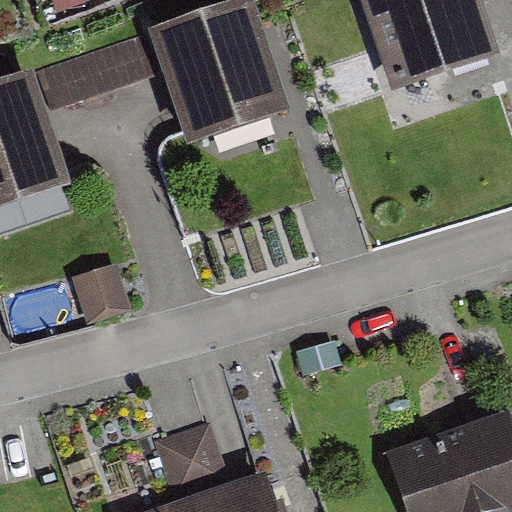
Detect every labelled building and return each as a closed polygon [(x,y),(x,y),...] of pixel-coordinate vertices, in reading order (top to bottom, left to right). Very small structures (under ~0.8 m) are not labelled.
[(511,55),(495,0),(383,0),(410,88),(511,57),(511,55)] [(256,5),(153,39),(190,152),(293,119),(256,5)] [(64,109),(118,87),(99,43),(45,66),(64,109)] [(0,90),(0,215),(73,191),(34,79),(0,90)] [(74,283),(89,329),(134,315),(119,269),(74,283)] [(156,445),(178,509),(235,490),(212,426),(156,445)] [(511,511),(511,430),(415,459),(430,511),(511,511)] [(178,509),(170,511),(278,511),(267,479),(235,490),(178,509)]
